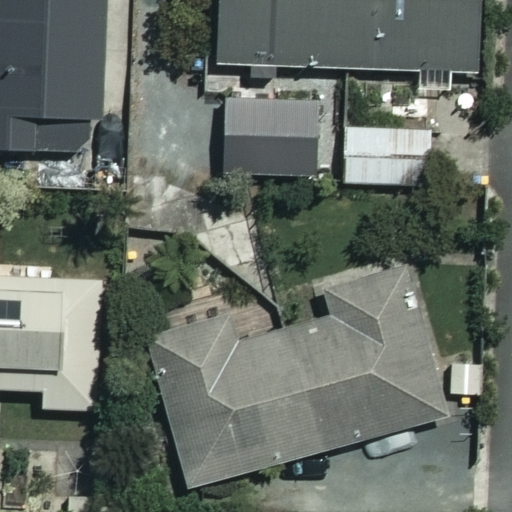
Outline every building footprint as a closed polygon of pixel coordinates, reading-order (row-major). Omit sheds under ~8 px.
[(0,0),(0,152),(35,153),(35,127),(89,128),(92,0),(0,0)] [(410,89),(453,90),(454,69),(472,69),(472,0),(214,0),(213,65),(411,68),(410,89)] [(276,169),(278,110),(187,108),(186,167),(276,169)] [(336,124),(334,182),(430,184),(431,126),(336,124)] [(47,278),(47,268),(0,266),(0,245),(1,188),(0,187),(0,390),(35,391),(35,409),(94,410),(96,279),(47,278)] [(436,419),(397,271),(320,292),(327,318),(226,345),(219,320),(142,340),(181,487),(436,419)]
